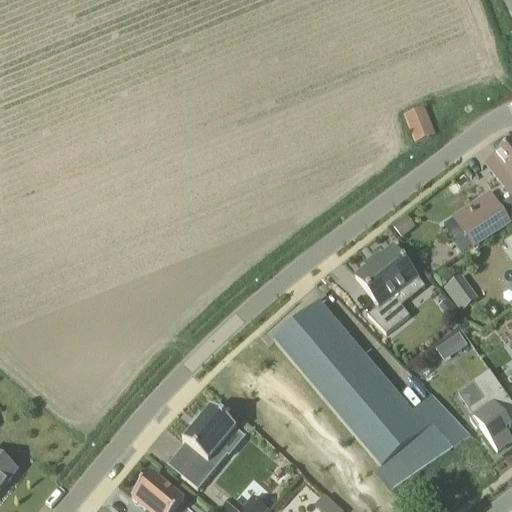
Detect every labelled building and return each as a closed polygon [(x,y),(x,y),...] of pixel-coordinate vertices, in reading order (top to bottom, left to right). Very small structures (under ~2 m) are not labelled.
[(423,110),(405,118),(408,126),(415,145),(434,137),(426,119),(423,110)] [(511,144),(486,167),(511,198),(511,144)] [(469,210),(453,220),(460,231),(472,250),(509,226),(499,210),(497,207),(475,220),(469,210)] [(400,239),(410,232),(402,221),(392,228),(400,239)] [(393,250),(355,280),(379,310),(367,319),(386,338),(409,320),(393,300),(417,281),(410,271),(412,270),(402,258),(401,260),(393,250)] [(473,310),(455,286),(445,294),(462,318),(473,310)] [(311,313),(274,344),(384,470),(421,438),(406,421),(311,313)] [(436,351),(445,365),(469,350),(460,336),(436,351)] [(484,402),(468,413),(472,419),(469,422),(476,432),(479,430),(497,455),(511,443),(505,434),(511,429),(511,407),(489,374),(472,385),(484,402)] [(188,472),(181,480),(198,494),(217,471),(227,459),(228,458),(221,451),(229,441),(235,434),(236,433),(210,412),(210,413),(206,419),(201,424),(200,423),(191,433),(192,435),(188,440),(184,445),(183,445),(182,445),(185,448),(198,459),(188,472)] [(0,494),(16,474),(0,461),(0,494)] [(151,478),(132,501),(145,511),(177,511),(184,505),(166,490),(167,485),(159,478),(154,480),(151,478)] [(325,499),(315,509),(318,511),(325,511),(331,505),(325,499)]
